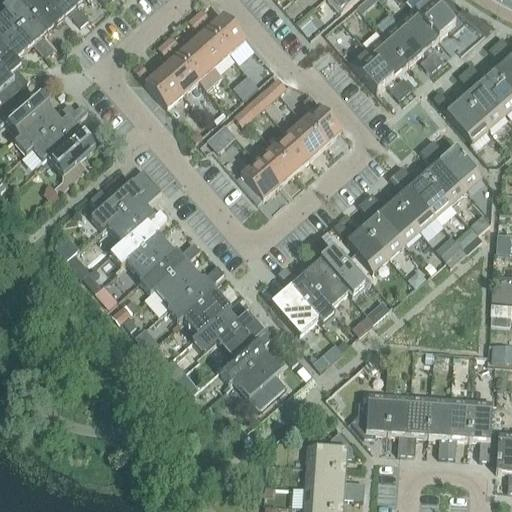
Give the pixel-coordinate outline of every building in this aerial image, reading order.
[(15,1),(15,2),(18,6),(18,7),(46,40),(46,39),(65,23),(44,0),(26,0),(20,6),(15,1)] [(44,0),(65,23),(69,20),(81,33),(88,27),(77,13),(76,14),(64,0),(44,0)] [(64,0),(76,14),(77,13),(78,12),(80,10),(91,0),(64,0)] [(96,0),(106,11),(114,4),(110,0),(96,0)] [(330,0),(327,3),(341,18),(341,19),(363,0),(330,0)] [(419,9),(412,15),(439,45),(448,37),(451,40),(464,29),(453,17),(447,22),(436,9),(429,1),(419,9)] [(6,10),(2,13),(3,13),(2,14),(6,18),(7,18),(35,50),(34,51),(46,64),(54,57),(42,43),(46,40),(18,7),(18,6),(15,2),(6,10)] [(369,12),(363,6),(359,10),(356,12),(362,19),(369,12)] [(0,23),(0,46),(17,66),(18,65),(34,51),(35,50),(7,18),(6,18),(2,14),(3,13),(2,13),(1,13),(6,18),(0,23)] [(202,15),(195,22),(203,31),(210,25),(202,15)] [(412,15),(397,29),(423,59),(427,63),(434,57),(430,53),(439,45),(412,15)] [(210,25),(203,31),(207,36),(229,61),(246,46),(236,35),(224,21),(214,29),(210,25)] [(203,31),(195,22),(188,27),(196,37),(203,31)] [(305,22),(297,29),(306,40),(314,33),(305,22)] [(397,29),(381,42),(408,72),(423,59),(397,29)] [(200,41),(191,50),(213,74),(229,61),(207,36),(203,31),(196,37),(200,41)] [(381,42),(366,55),(392,86),(408,72),(381,42)] [(171,43),(164,49),(172,58),(179,52),(171,43)] [(502,44),(495,50),(504,60),(511,54),(502,44)] [(0,70),(13,85),(13,86),(21,95),(29,88),(17,75),(22,71),(18,65),(17,66),(0,46),(0,70)] [(172,58),(164,49),(158,54),(166,63),(172,58)] [(179,52),(172,58),(176,62),(198,88),(206,96),(221,83),(213,74),(191,50),(183,56),(179,52)] [(504,60),(495,50),(488,56),(497,66),(504,60)] [(366,55),(350,69),(377,99),(386,91),(390,96),(396,90),(392,86),(366,55)] [(434,57),(427,63),(436,74),(443,68),(434,57)] [(176,62),(161,76),(183,101),(198,88),(176,62)] [(436,74),(427,63),(420,69),(429,80),(436,74)] [(511,69),(508,65),(493,78),(511,100),(511,69)] [(0,131),(4,128),(4,127),(19,113),(19,112),(29,104),(21,95),(13,86),(13,85),(0,70),(0,106),(1,108),(0,108),(0,131)] [(133,76),(141,85),(149,79),(141,70),(133,76)] [(472,70),(464,77),(473,87),(481,81),(472,70)] [(183,101),(161,76),(145,90),(167,115),(183,101)] [(473,87),(464,77),(458,82),(467,93),(473,87)] [(481,81),(473,87),(478,92),(504,122),(511,114),(511,100),(493,78),(485,85),(481,81)] [(403,84),(396,90),(406,101),(412,95),(403,84)] [(278,85),(271,91),(279,100),(286,94),(278,85)] [(252,87),(242,96),(248,102),(257,93),(252,87)] [(406,101),(396,90),(390,96),(399,106),(406,101)] [(264,97),(256,104),(264,113),(272,106),(279,100),(271,91),(264,97)] [(478,92),(462,105),(488,135),(504,122),(478,92)] [(4,128),(19,144),(20,145),(52,117),(36,98),(29,104),(19,112),(19,113),(4,127),(4,128)] [(433,104),(442,114),(449,108),(440,98),(433,104)] [(309,101),(303,107),(312,118),(303,126),(325,152),(341,138),(330,126),(319,112),(309,101)] [(247,112),(240,118),(248,127),(255,121),(264,113),(256,104),(247,112)] [(449,108),(442,114),(446,119),(472,149),(488,135),(462,105),(453,113),(449,108)] [(32,156),(33,155),(32,155),(76,117),(75,116),(69,110),(56,121),(52,117),(20,145),(19,144),(15,148),(26,161),(32,156)] [(32,156),(43,167),(47,163),(79,134),(79,135),(80,134),(76,130),(89,119),(82,110),(75,116),(76,117),(32,155),(33,155),(32,156)] [(226,110),(221,114),(226,119),(230,115),(226,110)] [(248,127),(240,118),(234,123),(242,133),(248,127)] [(303,126),(287,140),(310,165),(325,152),(303,126)] [(196,133),(189,138),(195,145),(202,140),(196,133)] [(47,163),(43,167),(47,164),(63,181),(77,169),(96,153),(80,134),(79,135),(79,134),(47,163)] [(209,145),(207,146),(217,158),(225,151),(215,139),(209,145)] [(287,140),(272,153),(294,179),(310,165),(287,140)] [(434,146),(426,152),(435,162),(443,156),(434,146)] [(435,162),(426,152),(420,158),(429,168),(435,162)] [(457,152),(441,166),(467,196),(483,183),(457,152)] [(272,153),(257,167),(279,192),(294,179),(272,153)] [(441,166),(425,180),(451,210),(467,196),(441,166)] [(279,192),(257,167),(241,181),(263,206),(279,192)] [(77,169),(63,181),(51,192),(59,200),(60,202),(86,180),(77,169)] [(403,172),(396,179),(404,188),(405,189),(412,183),(403,172)] [(102,236),(107,233),(156,191),(143,176),(130,187),(131,189),(110,207),(100,216),(91,223),(102,236)] [(396,179),(389,185),(397,194),(404,188),(396,179)] [(412,183),(405,189),(410,193),(436,223),(451,210),(425,180),(417,187),(413,182),(412,183)] [(401,201),(394,207),(420,237),(436,223),(410,193),(405,189),(404,188),(397,194),(396,195),(401,201)] [(50,190),(44,201),(51,208),(59,200),(51,192),(50,190)] [(107,233),(121,249),(154,222),(153,221),(145,211),(161,197),(156,191),(107,233)] [(91,205),(100,216),(110,207),(101,196),(91,205)] [(372,199),(365,205),(374,216),(381,210),(372,199)] [(374,216),(365,205),(358,211),(367,222),(374,216)] [(394,207),(378,220),(404,250),(420,237),(394,207)] [(122,272),(126,268),(159,239),(155,235),(167,223),(160,216),(153,221),(154,222),(121,249),(110,259),(122,272)] [(378,220),(363,233),(389,264),(404,250),(378,220)] [(333,232),(342,243),(350,237),(341,226),(333,232)] [(469,232),(454,245),(460,252),(461,253),(476,240),(469,232)] [(389,264),(363,233),(347,247),(372,277),(389,264)] [(482,236),(476,241),(483,248),(488,244),(482,236)] [(126,268),(141,285),(174,256),(159,239),(126,268)] [(450,240),(434,254),(445,265),(460,252),(454,245),(450,240)] [(497,240),(496,259),(508,260),(510,241),(497,240)] [(321,243),(312,250),(323,263),(318,267),(347,300),(351,305),(370,288),(349,264),(340,253),(335,258),(321,243)] [(141,285),(139,287),(150,300),(154,297),(187,269),(186,268),(199,256),(194,249),(192,247),(179,259),(175,255),(174,256),(141,285)] [(318,267),(302,281),(331,314),(347,300),(318,267)] [(429,267),(424,271),(430,279),(436,274),(429,267)] [(82,269),(73,277),(81,285),(82,284),(89,279),(89,278),(82,269)] [(150,300),(144,305),(159,323),(167,315),(169,313),(201,285),(187,269),(154,297),(150,300)] [(179,329),(183,325),(216,297),(211,291),(224,280),(217,272),(201,285),(169,313),(167,315),(179,329)] [(278,280),(289,293),(318,325),(317,325),(321,330),(334,318),(331,314),(302,281),(297,286),(286,273),(278,280)] [(89,279),(82,284),(88,292),(95,286),(89,279)] [(318,325),(289,293),(271,309),(300,341),(317,325),(318,325)] [(183,325),(198,341),(230,313),(216,297),(183,325)] [(117,307),(112,300),(103,308),(108,315),(117,307)] [(382,305),(365,319),(368,322),(373,328),(390,314),(382,305)] [(124,309),(112,319),(120,328),(131,318),(124,309)] [(203,359),(216,348),(249,320),(252,317),(245,309),(234,318),(230,313),(198,341),(192,347),(203,359)] [(134,318),(121,329),(132,342),(145,330),(134,318)] [(216,348),(231,365),(264,337),(263,337),(249,320),(216,348)] [(491,321),(490,330),(509,332),(510,323),(491,321)] [(368,322),(352,336),(357,342),(373,328),(368,322)] [(230,390),(233,387),(264,360),(260,354),(274,342),(267,334),(263,337),(264,337),(231,365),(218,377),(230,390)] [(148,335),(136,345),(147,358),(159,348),(148,335)] [(343,344),(335,351),(341,357),(348,350),(343,344)] [(333,348),(310,367),(318,376),(324,371),(341,357),(335,351),(333,348)] [(511,368),(511,351),(492,350),(491,367),(511,368)] [(290,355),(283,361),(291,371),(298,365),(290,355)] [(425,356),(425,366),(432,367),(433,357),(425,356)] [(162,359),(152,367),(159,375),(168,367),(162,359)] [(264,360),(233,387),(248,405),(280,378),(264,360)] [(378,361),(377,373),(387,374),(387,361),(378,361)] [(166,369),(160,375),(166,382),(173,376),(166,369)] [(179,372),(167,383),(173,389),(185,379),(179,372)] [(500,393),(505,391),(507,386),(503,382),(497,383),(496,389),(500,393)] [(185,386),(177,394),(186,405),(195,397),(185,386)] [(357,422),(350,428),(364,444),(375,444),(376,440),(383,440),(387,441),(389,401),(368,400),(368,408),(358,408),(357,422)] [(398,460),(406,461),(410,403),(389,401),(387,441),(399,441),(398,460)] [(416,443),(428,444),(430,404),(410,403),(406,461),(415,462),(416,443)] [(438,463),(447,464),(450,405),(430,404),(428,444),(439,444),(438,463)] [(457,445),(468,446),(471,407),(450,405),(447,464),(455,464),(457,445)] [(263,406),(255,414),(260,419),(268,412),(263,406)] [(471,407),(468,446),(480,447),(479,465),(488,466),(490,438),(492,408),(471,407)] [(308,452),(307,473),(346,476),(347,464),(352,465),(353,454),(339,438),(331,445),(331,454),(308,452)] [(490,438),(488,466),(497,466),(496,478),(509,479),(507,498),(511,498),(511,439),(498,438),(490,438)] [(307,473),(305,494),(364,498),(365,489),(345,488),(346,476),(307,473)] [(305,494),(303,511),(344,511),(344,505),(364,507),(364,498),(305,494)]
